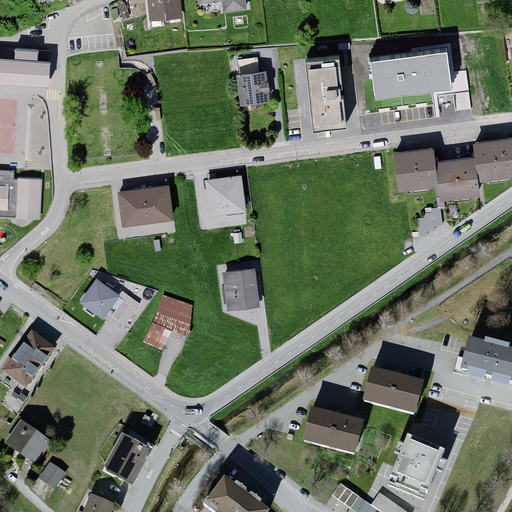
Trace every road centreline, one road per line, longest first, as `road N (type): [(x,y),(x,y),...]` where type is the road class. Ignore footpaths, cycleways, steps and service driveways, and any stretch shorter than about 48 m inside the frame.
road 1 (residential): [(68,180),(511,118)]
road 2 (unclassified): [(187,415),(212,409),(511,201)]
road 3 (unclassified): [(0,274),(187,415)]
road 4 (residential): [(105,0),(56,21),(68,180)]
